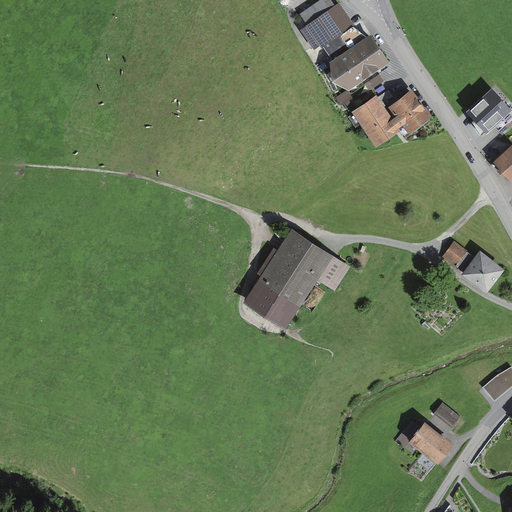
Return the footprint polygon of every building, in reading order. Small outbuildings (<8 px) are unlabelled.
[(304,20),(330,55),(356,35),(330,0),(304,20)] [(332,79),(347,86),(386,61),(370,36),(331,62),(332,79)] [(380,73),(364,82),(370,91),(385,81),(380,73)] [(492,89),(469,110),(486,130),(510,109),(492,89)] [(375,96),(354,112),(377,142),(403,122),(409,130),(430,115),(412,91),(386,110),(375,96)] [(511,144),(496,159),(501,166),(499,168),(505,175),(508,173),(511,177),(511,144)] [(334,287),(347,266),(292,231),(247,300),(285,324),(316,276),(334,287)] [(501,268),(480,252),(475,259),(455,244),(445,257),(486,288),(501,268)] [(483,386),(494,400),(511,385),(511,367),(497,375),(483,386)] [(443,402),(435,412),(454,426),(461,415),(443,402)] [(424,423),(412,439),(437,460),(450,443),(424,423)]
